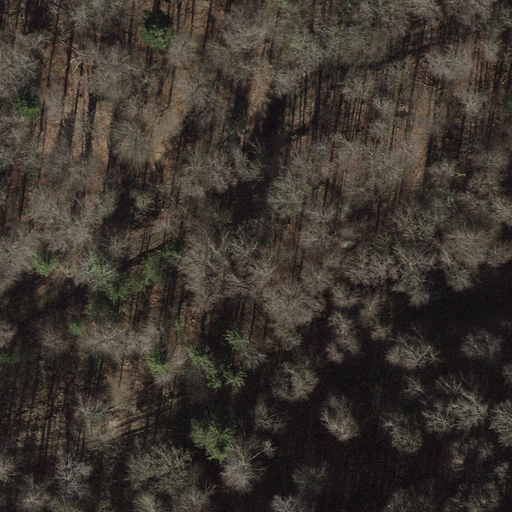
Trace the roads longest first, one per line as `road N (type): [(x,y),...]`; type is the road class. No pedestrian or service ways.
road 1 (track): [(0,325),(196,211),(293,95),(378,44),(511,1)]
road 2 (track): [(0,458),(405,333),(511,277)]
